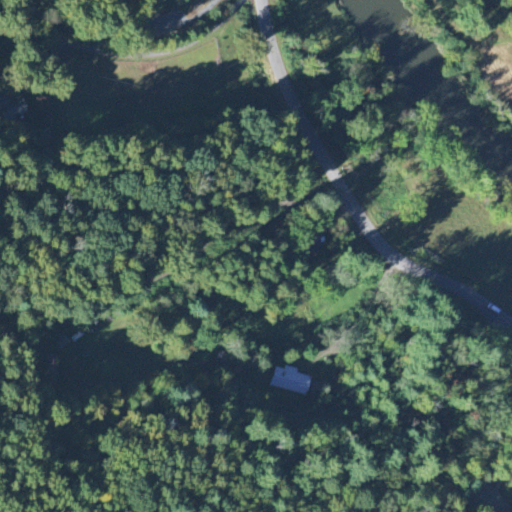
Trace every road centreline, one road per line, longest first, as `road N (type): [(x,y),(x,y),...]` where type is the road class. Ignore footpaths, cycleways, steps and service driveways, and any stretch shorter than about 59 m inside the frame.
road 1 (residential): [(511,320),(381,241),(269,47),(262,0)]
road 2 (residential): [(240,0),(202,37),(155,54),(102,52),(61,39),(19,0)]
